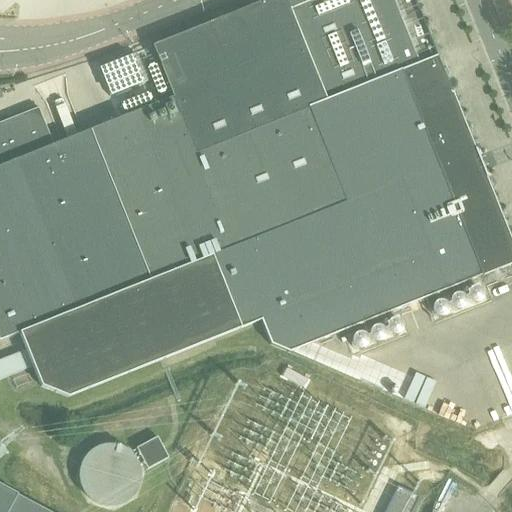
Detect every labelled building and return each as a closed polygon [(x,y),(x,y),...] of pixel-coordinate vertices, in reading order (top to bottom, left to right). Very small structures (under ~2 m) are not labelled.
[(178,176),(441,70),(437,57),(414,0),(267,0),(152,46),(173,98),(53,146),(38,108),(0,123),(0,340),(19,333),(26,350),(0,360),(0,511),(49,511),(0,485),(0,379),(32,367),(40,387),(67,397),(254,323),(208,251),(178,176)] [(471,144),(441,70),(178,176),(208,251),(471,144)] [(511,264),(511,244),(471,144),(208,251),(254,323),(259,321),(268,344),(287,352),(511,264)] [(466,345),(477,380),(504,371),(492,337),(466,345)] [(168,458),(157,437),(135,448),(147,469),(168,458)] [(384,511),(411,511),(419,497),(397,486),(384,511)]
